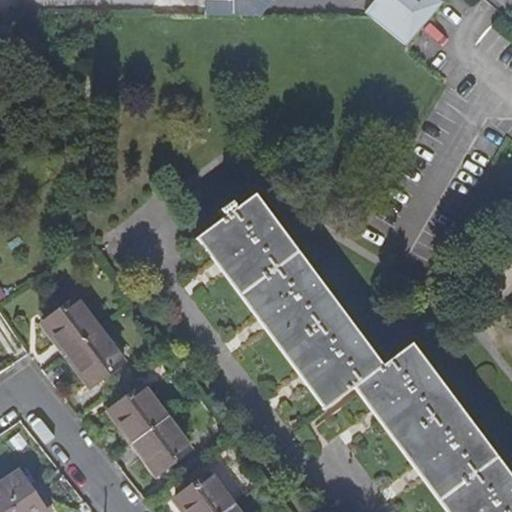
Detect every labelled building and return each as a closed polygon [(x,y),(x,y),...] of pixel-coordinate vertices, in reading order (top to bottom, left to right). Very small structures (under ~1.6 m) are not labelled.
[(406,45),(443,2),(440,0),(373,0),(364,12),(367,14),(367,15),(406,45)] [(457,511),(511,511),(511,482),(409,346),(380,367),(254,195),(196,237),(199,240),(206,235),(331,403),(353,387),(360,382),(457,511)] [(206,235),(199,240),(324,408),(331,403),(206,235)] [(93,386),(124,362),(78,299),(46,323),(93,386)] [(353,387),(446,511),(457,511),(360,382),(353,387)] [(158,473),(190,449),(143,386),(111,410),(158,473)] [(17,472),(0,483),(0,511),(46,511),(49,510),(38,493),(33,497),(17,472)] [(187,511),(236,511),(208,474),(177,497),(187,511)]
